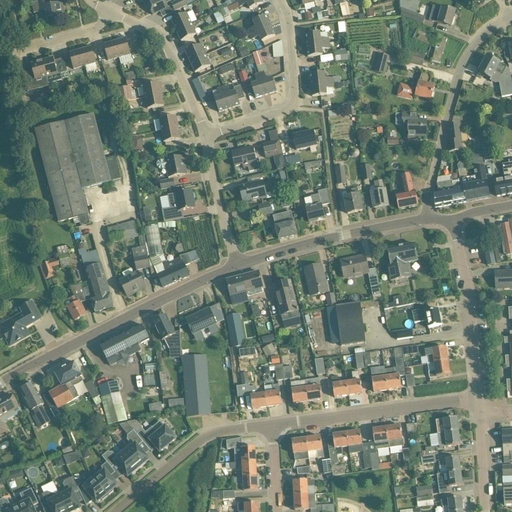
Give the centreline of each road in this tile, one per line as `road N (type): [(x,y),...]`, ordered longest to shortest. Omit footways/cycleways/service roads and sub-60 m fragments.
road 1 (tertiary): [(0,383),(237,265)]
road 2 (residential): [(425,219),(455,80),(470,49),(506,18)]
road 3 (residential): [(478,397),(271,425)]
road 4 (residential): [(204,137),(293,108),(281,0)]
road 5 (tertiary): [(237,265),(425,219)]
road 6 (residential): [(271,425),(205,437),(116,511)]
road 7 (residential): [(478,397),(455,219)]
road 8 (residential): [(204,137),(165,38),(109,11)]
road 9 (residential): [(237,265),(204,137)]
